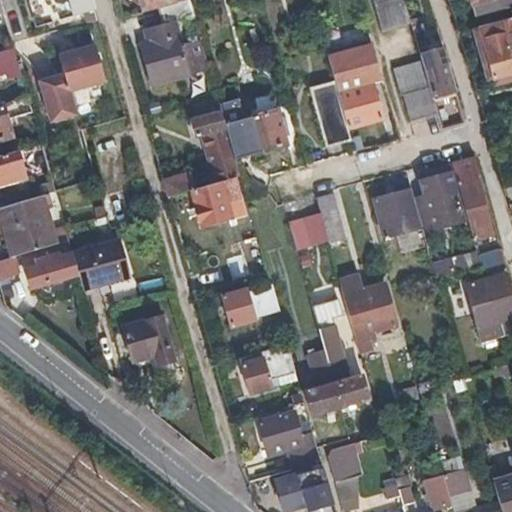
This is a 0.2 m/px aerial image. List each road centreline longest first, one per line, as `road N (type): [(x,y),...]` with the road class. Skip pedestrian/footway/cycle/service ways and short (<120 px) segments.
road 1 (residential): [(100,0),(243,511)]
road 2 (residential): [(0,328),(231,511)]
road 3 (residential): [(479,128),(304,178)]
road 4 (residential): [(479,128),(441,0)]
